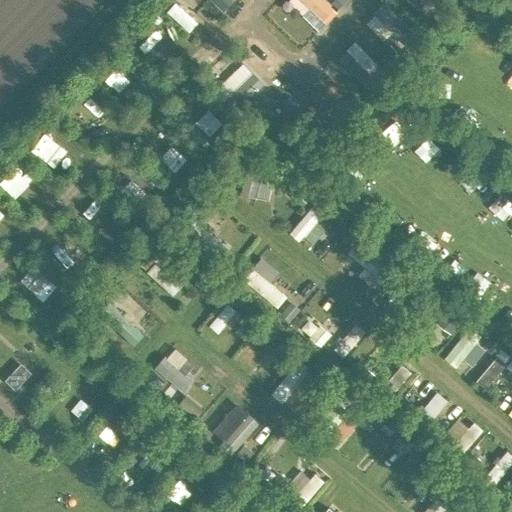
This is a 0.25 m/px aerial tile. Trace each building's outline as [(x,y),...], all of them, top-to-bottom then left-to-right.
[(177,3),(169,13),(191,32),(199,23),(177,3)] [(124,66),(109,80),(121,93),(136,78),(124,66)] [(258,76),(227,100),(236,111),(267,86),(258,76)] [(244,195),(269,201),(276,171),(251,165),(244,195)] [(302,243),(306,238),(315,246),(335,222),(315,205),(291,234),(302,243)] [(349,254),(367,268),(361,276),(378,290),(393,270),(358,243),(349,254)] [(244,280),(278,309),(288,297),(272,283),(280,274),(262,259),(244,280)] [(211,327),(220,334),(238,312),(229,304),(211,327)] [(100,319),(139,342),(146,331),(107,307),(100,319)] [(347,358),(367,331),(356,323),(336,351),(347,358)] [(324,347),(332,333),(319,326),(311,340),(324,347)] [(470,327),(446,359),(459,369),(483,336),(470,327)] [(237,359),(253,372),(275,347),(258,333),(237,359)] [(176,347),(157,368),(185,393),(196,381),(182,369),(190,360),(176,347)] [(272,394),(284,405),(313,370),(301,360),(272,394)] [(31,374),(21,364),(4,381),(15,391),(31,374)] [(430,428),(449,401),(437,392),(418,419),(430,428)] [(342,444),(360,425),(349,414),(356,407),(346,397),(320,422),(342,444)] [(233,456),(261,424),(249,413),(221,446),(233,456)] [(115,416),(105,431),(119,441),(130,426),(115,416)] [(460,461),(484,430),(474,422),(470,427),(459,419),(439,445),(460,461)] [(300,511),(323,485),(305,468),(286,489),(296,498),(291,503),(300,511)] [(462,511),(470,503),(449,485),(425,511),(462,511)]
